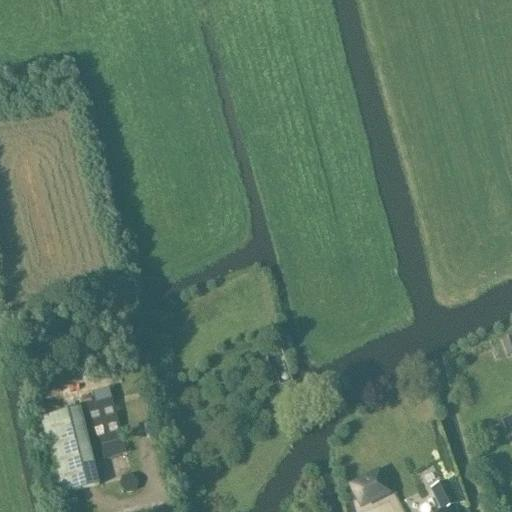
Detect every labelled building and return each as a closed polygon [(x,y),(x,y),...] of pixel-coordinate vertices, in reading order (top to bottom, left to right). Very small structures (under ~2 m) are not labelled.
[(511,338),(501,342),(506,357),(511,355),(511,338)] [(41,419),(59,496),(98,487),(79,410),(41,419)] [(511,417),(501,422),(507,439),(511,437),(511,417)] [(360,510),(390,495),(379,471),(348,486),(360,510)] [(454,511),(452,507),(456,505),(445,483),(431,490),(441,511),(443,511),(442,511),(454,511)]
